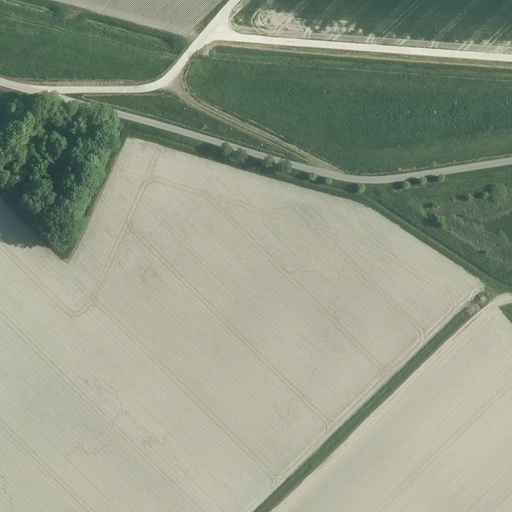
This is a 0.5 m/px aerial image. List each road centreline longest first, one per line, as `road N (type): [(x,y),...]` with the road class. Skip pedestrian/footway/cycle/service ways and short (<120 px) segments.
road 1 (unclassified): [(511,160),(359,180),(0,85)]
road 2 (track): [(277,511),(468,329),(511,303)]
road 3 (track): [(334,175),(163,81)]
